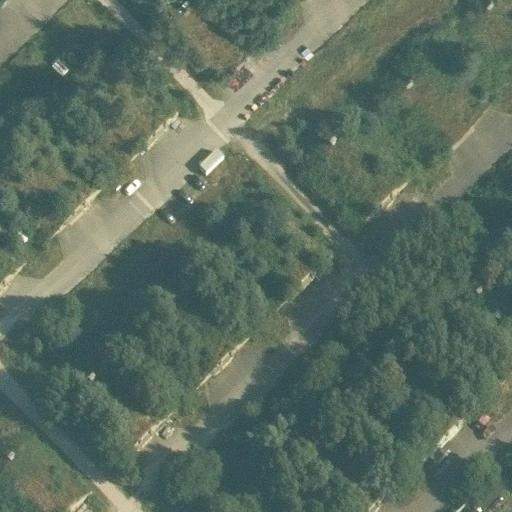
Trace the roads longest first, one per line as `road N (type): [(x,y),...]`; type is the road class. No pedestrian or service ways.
road 1 (unclassified): [(134,507),(511,136)]
road 2 (unclassified): [(0,335),(223,120)]
road 3 (track): [(372,274),(223,120)]
road 4 (unclassified): [(0,379),(134,507)]
road 5 (unclassified): [(223,120),(349,0)]
road 6 (unclassified): [(223,120),(105,0)]
road 7 (unclassified): [(420,511),(511,423)]
